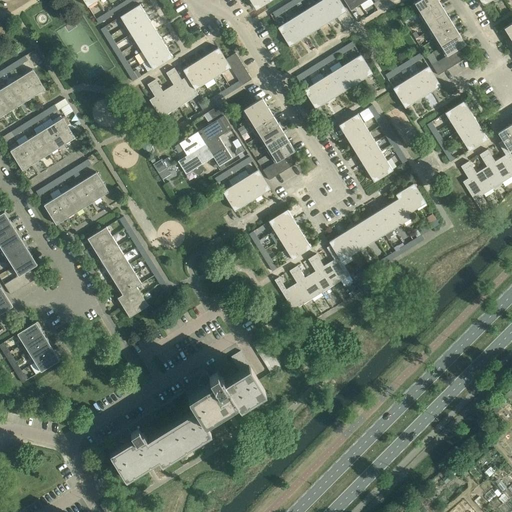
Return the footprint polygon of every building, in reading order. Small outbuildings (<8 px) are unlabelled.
[(249,0),(255,10),(271,0),(249,0)] [(327,23),(336,17),(325,0),(319,0),(315,3),(327,23)] [(339,0),(325,0),(336,17),(346,11),(339,0)] [(343,0),(350,10),(360,4),(357,0),(343,0)] [(438,0),(418,0),(412,4),(418,13),(438,0)] [(444,9),(438,0),(418,13),(423,21),(444,9)] [(286,3),(279,8),(282,12),(289,8),(286,3)] [(315,3),(305,9),(318,29),(327,23),(315,3)] [(119,4),(113,8),(115,13),(122,9),(119,4)] [(119,16),(125,25),(145,13),(140,4),(119,16)] [(115,13),(113,8),(107,12),(109,17),(115,13)] [(282,12),(279,8),(272,12),(275,17),(282,12)] [(308,34),(318,29),(305,9),(296,15),(308,34)] [(429,30),(449,17),(444,9),(423,21),(429,30)] [(125,25),(130,34),(151,21),(145,13),(125,25)] [(96,19),(98,23),(105,19),(102,15),(96,19)] [(296,15),(287,21),(299,40),(308,34),(296,15)] [(455,26),(449,17),(429,30),(434,39),(455,26)] [(130,34),(136,43),(156,30),(151,21),(130,34)] [(289,46),(299,40),(287,21),(277,27),(289,46)] [(511,22),(503,28),(509,37),(511,34),(511,22)] [(109,33),(105,26),(100,29),(104,35),(109,33)] [(440,47),(460,35),(455,26),(434,39),(440,47)] [(136,43),(141,51),(162,39),(156,30),(136,43)] [(445,56),(447,55),(452,52),(458,49),(466,44),(460,35),(440,47),(445,56)] [(107,40),(111,46),(115,43),(111,37),(107,40)] [(141,51),(137,54),(142,62),(146,60),(167,47),(162,39),(141,51)] [(352,41),(345,46),(347,50),(355,46),(352,41)] [(111,46),(115,53),(119,50),(115,43),(111,46)] [(142,62),(142,63),(148,72),(152,69),(173,56),(167,47),(146,60),(142,62)] [(225,59),(218,47),(208,53),(221,73),(230,67),(229,64),(225,59)] [(340,48),(333,53),(336,57),(343,53),(340,48)] [(452,52),(459,62),(464,59),(458,49),(452,52)] [(229,64),(239,58),(235,52),(225,59),(229,64)] [(432,52),(427,55),(432,64),(437,61),(432,52)] [(447,55),(454,65),(459,62),(452,52),(447,55)] [(208,53),(200,58),(213,78),(221,73),(208,53)] [(336,57),(333,53),(326,57),(329,62),(336,57)] [(420,53),(413,57),(416,61),(422,57),(420,53)] [(122,63),(126,61),(122,54),(118,57),(122,63)] [(372,73),(360,54),(350,60),(362,79),(372,73)] [(442,58),(448,69),(454,65),(447,55),(445,56),(442,58)] [(24,56),(17,60),(20,64),(27,60),(24,56)] [(213,78),(200,58),(191,63),(204,84),(213,78)] [(232,69),(242,63),(239,58),(229,64),(230,67),(231,67),(232,69)] [(437,61),(443,72),(448,69),(442,58),(437,61)] [(322,60),(314,64),(317,69),(324,64),(322,60)] [(362,79),(350,60),(341,66),(353,85),(362,79)] [(409,60),(402,64),(405,68),(411,64),(409,60)] [(122,63),(126,70),(130,67),(126,61),(122,63)] [(431,65),(438,75),(443,72),(437,61),(432,64),(431,65)] [(339,62),(329,68),(332,71),(344,91),(353,85),(341,66),(339,62)] [(6,67),(9,71),(15,67),(13,63),(6,67)] [(191,63),(182,69),(186,76),(195,89),(204,84),(191,63)] [(235,74),(245,68),(242,63),(232,69),(235,74)] [(317,69),(314,64),(307,69),(310,73),(317,69)] [(402,64),(396,68),(398,72),(405,68),(402,64)] [(428,65),(419,71),(431,91),(440,86),(428,65)] [(6,67),(0,70),(0,71),(3,75),(9,71),(6,67)] [(198,94),(195,89),(186,76),(181,79),(174,67),(169,70),(189,100),(198,94)] [(33,68),(23,74),(36,95),(46,89),(33,68)] [(238,79),(248,73),(245,68),(235,74),(238,79)] [(137,78),(141,76),(137,69),(133,72),(137,78)] [(168,88),(179,106),(189,100),(169,70),(165,72),(173,85),(168,88)] [(394,75),(391,70),(385,74),(388,79),(394,75)] [(344,91),(332,71),(322,77),(334,97),(344,91)] [(410,76),(423,97),(431,91),(419,71),(410,76)] [(132,81),(137,78),(133,72),(128,74),(132,81)] [(306,76),(303,72),(296,76),(298,81),(306,76)] [(248,73),(238,79),(242,85),(252,78),(248,73)] [(27,100),(36,95),(23,74),(14,80),(27,100)] [(410,76),(401,82),(414,102),(423,97),(410,76)] [(322,77),(313,83),(325,103),(334,97),(322,77)] [(170,112),(179,106),(168,88),(163,91),(155,79),(151,82),(170,112)] [(14,80),(6,85),(18,106),(27,100),(14,80)] [(149,100),(160,118),(170,112),(151,82),(147,84),(154,96),(149,100)] [(236,82),(230,86),(233,91),(239,86),(236,82)] [(401,82),(392,87),(405,108),(414,102),(401,82)] [(325,103),(313,83),(303,89),(315,109),(325,103)] [(0,95),(10,111),(18,106),(6,85),(0,88),(0,95)] [(228,87),(221,92),(224,96),(230,92),(228,87)] [(221,92),(215,95),(218,100),(224,96),(221,92)] [(0,95),(0,114),(1,116),(10,111),(0,95)] [(55,104),(64,116),(73,109),(64,97),(55,104)] [(241,110),(247,119),(268,106),(262,97),(241,110)] [(210,98),(204,102),(207,107),(213,103),(210,98)] [(202,99),(198,102),(203,109),(207,107),(204,102),(202,99)] [(444,113),(450,122),(470,110),(464,100),(444,113)] [(57,109),(54,104),(47,108),(50,113),(57,109)] [(372,115),(377,112),(372,104),(368,107),(372,115)] [(218,106),(208,112),(212,118),(222,112),(218,106)] [(273,115),(268,106),(247,119),(253,128),(273,115)] [(476,119),(470,110),(450,122),(456,132),(476,119)] [(46,116),(43,111),(37,115),(39,120),(46,116)] [(338,125),(344,135),(364,122),(358,113),(338,125)] [(39,120),(37,115),(30,119),(33,124),(39,120)] [(52,121),(53,123),(66,143),(67,145),(70,143),(69,141),(85,131),(79,122),(69,128),(69,127),(71,126),(65,116),(63,118),(63,117),(62,117),(61,115),(52,121)] [(198,131),(206,144),(218,136),(231,128),(224,115),(198,131)] [(253,128),(258,136),(278,123),(273,115),(253,128)] [(379,126),(384,123),(380,116),(375,119),(379,126)] [(462,141),(482,129),(476,119),(456,132),(462,141)] [(427,124),(431,131),(435,128),(431,121),(427,124)] [(28,127),(26,122),(19,126),(22,130),(28,127)] [(344,135),(350,144),(369,132),(364,122),(344,135)] [(53,123),(45,128),(57,149),(66,143),(53,123)] [(284,132),(278,123),(258,136),(264,145),(284,132)] [(384,133),(388,130),(384,123),(379,126),(384,133)] [(22,130),(19,126),(13,130),(16,135),(22,130)] [(41,130),(36,134),(49,154),(57,149),(45,128),(43,126),(40,128),(41,130)] [(243,126),(237,130),(241,135),(247,132),(243,126)] [(497,132),(502,140),(510,152),(511,150),(511,135),(506,126),(497,132)] [(488,138),(482,129),(462,141),(468,151),(488,138)] [(198,131),(179,143),(183,150),(187,155),(206,144),(198,131)] [(264,145),(269,154),(289,141),(284,132),(264,145)] [(350,144),(356,153),(375,141),(369,132),(350,144)] [(11,137),(8,133),(2,137),(5,141),(11,137)] [(438,143),(443,140),(438,133),(434,136),(438,143)] [(40,159),(49,154),(36,134),(27,139),(40,159)] [(391,144),(395,142),(391,135),(387,138),(391,144)] [(218,136),(206,144),(214,156),(213,156),(221,170),(226,167),(223,163),(232,158),(218,136)] [(27,139),(19,144),(31,165),(40,159),(27,139)] [(447,147),(443,140),(438,143),(443,150),(447,147)] [(511,175),(511,156),(510,152),(502,140),(498,142),(505,155),(500,158),(511,176),(511,175)] [(295,150),(289,141),(269,154),(274,162),(278,160),(283,157),(289,154),(295,150)] [(356,153),(361,163),(381,150),(375,141),(356,153)] [(395,152),(400,149),(395,142),(391,144),(395,152)] [(179,153),(183,150),(179,143),(174,146),(179,153)] [(19,144),(9,150),(22,170),(31,165),(19,144)] [(187,155),(177,161),(178,162),(180,165),(185,174),(192,170),(193,172),(195,174),(198,174),(201,173),(203,171),(203,168),(203,166),(201,164),(213,156),(214,156),(206,144),(187,155)] [(487,149),(483,152),(502,182),(511,176),(500,158),(495,161),(487,149)] [(361,163),(367,172),(387,160),(381,150),(361,163)] [(446,154),(450,162),(454,159),(450,152),(446,154)] [(481,170),(493,188),(502,182),(483,152),(479,154),(487,166),(481,170)] [(403,163),(407,161),(403,153),(398,156),(403,163)] [(283,157),(290,167),(295,164),(289,154),(283,157)] [(245,165),(252,160),(249,156),(243,160),(245,165)] [(285,170),(290,167),(283,157),(278,160),(285,170)] [(91,164),(88,159),(81,163),(84,168),(91,164)] [(279,174),(285,170),(278,160),(274,162),(273,163),(279,174)] [(367,172),(373,182),(393,170),(387,160),(367,172)] [(469,161),(464,163),(483,194),(493,188),(481,170),(476,173),(469,161)] [(163,162),(155,166),(158,173),(166,168),(163,162)] [(232,167),(234,171),(241,167),(238,163),(232,167)] [(274,177),(279,174),(273,163),(268,166),(274,177)] [(462,181),(474,200),(483,194),(464,163),(460,166),(468,178),(462,181)] [(79,170),(77,166),(70,170),(73,174),(79,170)] [(269,180),(274,177),(268,166),(262,170),(269,180)] [(232,167),(225,171),(228,175),(234,171),(232,167)] [(166,168),(158,173),(162,179),(170,174),(166,168)] [(257,169),(248,174),(261,195),(270,189),(257,169)] [(73,174),(70,170),(64,174),(67,178),(73,174)] [(99,197),(109,192),(96,171),(87,177),(99,197)] [(214,178),(217,182),(224,178),(221,174),(214,178)] [(248,174),(240,180),(252,200),(261,195),(248,174)] [(60,177),(53,180),(56,185),(62,181),(60,177)] [(87,177),(78,182),(91,203),(99,197),(87,177)] [(56,185),(53,180),(47,184),(49,189),(56,185)] [(240,180),(231,185),(244,205),(252,200),(240,180)] [(78,182),(70,188),(82,208),(91,203),(78,182)] [(413,182),(404,188),(417,208),(426,203),(413,182)] [(235,211),(244,205),(231,185),(222,191),(235,211)] [(45,192),(42,187),(36,191),(38,196),(45,192)] [(73,214),(82,208),(70,188),(61,193),(73,214)] [(404,188),(395,194),(398,198),(408,214),(409,214),(417,208),(404,188)] [(61,193),(52,199),(65,219),(73,214),(61,193)] [(398,198),(389,203),(402,223),(411,218),(409,214),(408,214),(398,198)] [(52,199),(43,204),(56,225),(65,219),(52,199)] [(393,229),(402,223),(389,203),(381,208),(393,229)] [(381,208),(372,214),(385,234),(388,240),(397,234),(393,229),(381,208)] [(268,221),(274,231),(293,218),(287,209),(268,221)] [(0,213),(0,225),(10,220),(4,211),(0,213)] [(376,240),(385,234),(372,214),(363,219),(376,240)] [(123,216),(119,218),(123,225),(128,223),(123,216)] [(269,234),(275,243),(280,240),(299,228),(293,218),(274,231),(269,234)] [(363,219),(355,225),(367,245),(376,240),(363,219)] [(429,223),(432,228),(439,224),(436,219),(429,223)] [(0,237),(15,229),(10,220),(0,225),(0,237)] [(359,250),(367,245),(355,225),(346,230),(359,250)] [(87,238),(93,248),(112,236),(106,226),(87,238)] [(419,230),(421,234),(428,230),(425,226),(419,230)] [(126,230),(131,237),(135,234),(131,228),(126,230)] [(286,249),(280,252),(281,253),(305,237),(299,228),(280,240),(286,249)] [(0,237),(0,249),(20,237),(15,229),(0,237)] [(346,230),(337,235),(350,256),(359,250),(346,230)] [(258,238),(253,231),(249,233),(253,241),(258,238)] [(135,234),(131,237),(135,244),(140,242),(135,234)] [(421,234),(415,238),(418,243),(424,239),(421,234)] [(328,241),(331,245),(341,261),(350,256),(337,235),(328,241)] [(93,248),(99,257),(118,245),(112,236),(93,248)] [(0,249),(0,250),(5,259),(26,246),(20,237),(0,249)] [(281,253),(287,262),(292,259),(311,247),(305,237),(281,253)] [(410,241),(404,245),(407,250),(413,246),(410,241)] [(256,245),(260,252),(265,250),(260,242),(256,245)] [(99,257),(105,266),(124,254),(118,245),(99,257)] [(331,245),(326,247),(334,259),(329,263),(340,281),(341,280),(344,285),(353,280),(351,278),(341,261),(331,245)] [(407,250),(404,245),(397,249),(400,254),(407,250)] [(5,259),(10,267),(31,255),(26,246),(5,259)] [(138,249),(142,256),(147,253),(142,246),(138,249)] [(269,257),(265,250),(260,252),(265,259),(269,257)] [(393,252),(386,256),(389,260),(396,256),(393,252)] [(147,253),(142,256),(147,263),(151,260),(147,253)] [(105,266),(110,276),(130,264),(124,254),(105,266)] [(316,254),(312,256),(331,287),(340,281),(329,263),(323,266),(316,254)] [(19,274),(25,271),(30,268),(37,264),(31,255),(10,267),(16,276),(16,277),(19,274)] [(321,293),(331,287),(312,256),(308,259),(315,271),(310,274),(321,293)] [(389,260),(386,256),(380,260),(383,264),(389,260)] [(267,264),(272,271),(276,268),(272,261),(267,264)] [(376,263),(369,267),(372,271),(378,267),(376,263)] [(110,276),(116,285),(135,273),(130,264),(110,276)] [(149,267),(154,275),(159,272),(154,265),(149,267)] [(297,265),(293,268),(312,298),(313,301),(323,295),(321,293),(310,274),(305,278),(297,265)] [(372,271),(369,267),(363,271),(365,275),(372,271)] [(30,268),(25,271),(31,281),(37,278),(30,268)] [(297,283),(291,286),(303,304),(312,298),(293,268),(289,271),(297,283)] [(26,285),(31,281),(25,271),(19,274),(26,285)] [(159,272),(154,275),(158,281),(163,279),(159,272)] [(142,283),(135,273),(116,285),(122,294),(137,286),(142,283)] [(16,276),(14,277),(21,288),(26,285),(19,274),(16,277),(16,276)] [(358,274),(351,278),(353,280),(354,282),(361,278),(358,274)] [(16,291),(21,288),(14,277),(9,281),(16,291)] [(293,310),(303,304),(291,286),(286,289),(279,277),(274,280),(293,310)] [(10,294),(16,291),(9,281),(4,284),(10,294)] [(165,293),(170,290),(165,283),(161,286),(165,293)] [(0,286),(0,306),(4,312),(13,306),(0,286)] [(117,297),(123,307),(142,295),(137,286),(122,294),(117,297)] [(148,305),(142,295),(123,307),(129,317),(148,305)] [(42,331),(36,321),(16,333),(23,343),(42,331)] [(48,340),(42,331),(23,343),(28,353),(48,340)] [(252,343),(255,348),(265,342),(262,337),(252,343)] [(28,353),(34,362),(54,350),(48,340),(28,353)] [(255,348),(258,353),(268,346),(265,342),(255,348)] [(258,353),(261,358),(271,351),(268,346),(258,353)] [(34,362),(30,365),(36,374),(40,371),(40,372),(60,360),(54,350),(34,362)] [(231,356),(234,361),(243,355),(240,350),(231,356)] [(261,358),(264,363),(274,356),(271,351),(261,358)] [(6,356),(11,364),(15,361),(10,354),(6,356)] [(234,361),(237,366),(246,360),(243,355),(234,361)] [(264,363),(267,367),(277,361),(274,356),(264,363)] [(237,366),(240,370),(240,372),(250,366),(246,360),(237,366)] [(11,364),(15,371),(19,368),(15,361),(11,364)] [(267,367),(270,372),(280,366),(277,361),(267,367)] [(195,408),(163,428),(147,438),(143,432),(142,433),(138,428),(123,438),(126,442),(109,452),(126,479),(158,459),(161,464),(211,433),(205,422),(237,402),(240,407),(266,391),(258,379),(250,366),(240,372),(240,370),(224,380),(221,376),(220,377),(217,372),(202,381),(204,385),(188,396),(188,397),(195,408)] [(18,375),(22,382),(27,380),(22,372),(18,375)] [(501,408),(496,402),(491,407),(496,413),(501,408)] [(428,492),(432,497),(436,493),(432,488),(428,492)] [(100,504),(103,509),(113,503),(110,498),(100,504)] [(103,509),(104,511),(108,511),(116,508),(113,503),(103,509)]
